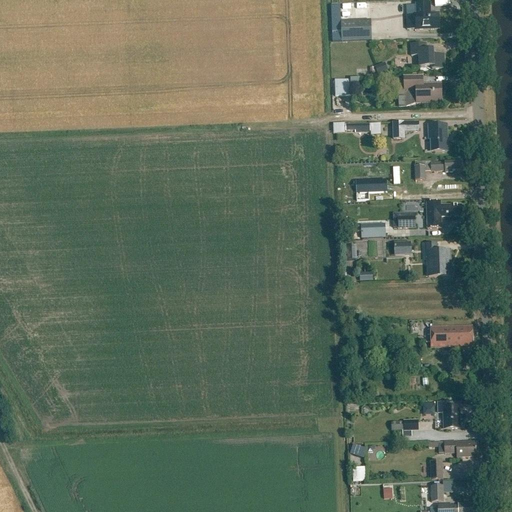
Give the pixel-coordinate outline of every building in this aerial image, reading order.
[(337,12),(337,18),(353,18),(352,3),(329,5),(330,12),(337,12)] [(430,4),(416,5),(417,15),(416,15),(416,31),(439,30),(439,14),(431,14),(430,4)] [(371,21),(341,23),(342,43),(372,42),(371,21)] [(426,46),(411,46),(411,58),(419,58),(419,69),(432,68),(432,70),(447,70),(447,55),(436,56),(435,51),(426,52),(426,46)] [(388,73),(384,65),(375,68),(378,77),(388,73)] [(410,107),(409,107),(409,108),(417,104),(417,105),(442,104),(441,87),(423,88),(423,78),(404,78),(405,93),(408,93),(408,94),(409,94),(410,107)] [(350,80),(335,81),(335,98),(351,97),(350,80)] [(330,125),(331,134),(342,134),(342,124),(330,125)] [(392,124),(392,141),(404,141),(403,134),(418,133),(418,124),(392,124)] [(345,126),(345,133),(354,133),(354,134),(369,134),(369,126),(345,126)] [(430,139),(430,153),(447,152),(446,128),(428,128),(428,140),(430,139)] [(415,167),(415,182),(426,182),(426,172),(444,172),(444,174),(453,174),(452,172),(462,171),(462,163),(431,164),(431,163),(415,163),(415,167)] [(400,168),(391,168),(392,185),(400,185),(400,168)] [(417,210),(417,202),(406,202),(406,210),(417,210)] [(462,218),(462,206),(441,207),(441,204),(427,204),(427,230),(441,230),(441,218),(462,218)] [(415,214),(393,215),(393,230),(398,229),(398,231),(416,230),(415,214)] [(357,225),(357,239),(382,238),(381,224),(357,225)] [(411,256),(410,243),(394,244),(394,257),(411,256)] [(437,244),(425,244),(426,260),(429,260),(429,277),(451,276),(450,251),(437,251),(437,244)] [(356,262),(356,247),(348,248),(348,262),(356,262)] [(473,327),(430,329),(431,349),(460,348),(460,347),(473,347),(473,327)] [(420,350),(396,350),(396,367),(420,366),(420,350)] [(434,416),(434,403),(421,403),(421,416),(434,416)] [(452,403),(438,403),(438,414),(444,413),(444,429),(460,429),(459,408),(453,408),(452,403)] [(403,423),(391,424),(391,431),(418,431),(418,421),(403,422),(403,423)] [(445,456),(457,455),(457,458),(473,458),(473,455),(476,455),(475,444),(458,445),(457,442),(444,443),(445,456)] [(442,462),(430,463),(431,482),(443,481),(442,462)] [(366,468),(352,469),(353,483),(367,482),(366,468)] [(444,503),(443,487),(431,487),(431,504),(444,503)]
